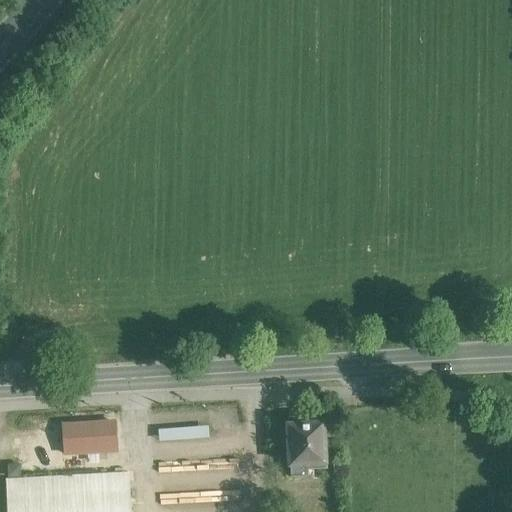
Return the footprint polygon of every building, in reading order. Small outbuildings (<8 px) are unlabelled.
[(115,423),(63,426),(64,454),(116,450),(115,423)] [(323,424),(288,425),(290,465),(290,466),(291,478),(308,476),(307,468),(325,467),(323,424)] [(161,438),(210,436),(210,426),(161,428),(161,438)] [(18,428),(4,428),(5,443),(18,442),(18,428)] [(22,463),(4,463),(3,477),(22,477),(22,463)] [(129,511),(127,474),(77,477),(77,474),(57,474),(57,478),(7,481),(8,511),(129,511)]
